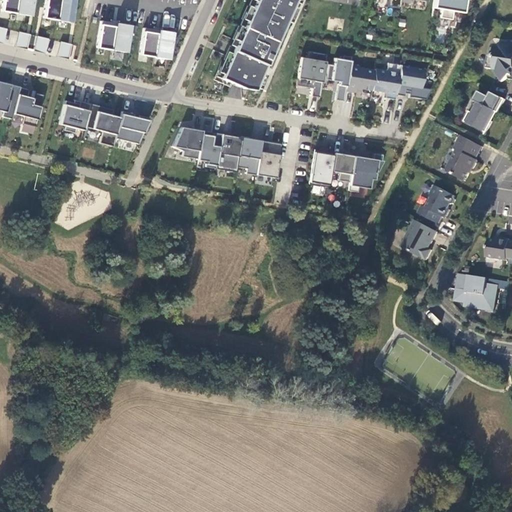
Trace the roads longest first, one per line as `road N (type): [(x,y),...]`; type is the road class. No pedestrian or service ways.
road 1 (track): [(462,480),(435,431),(411,414),(120,357),(104,335),(0,295)]
road 2 (residential): [(511,139),(430,299),(467,335),(511,349)]
road 3 (residential): [(168,96),(412,138)]
road 4 (residential): [(0,57),(168,96)]
